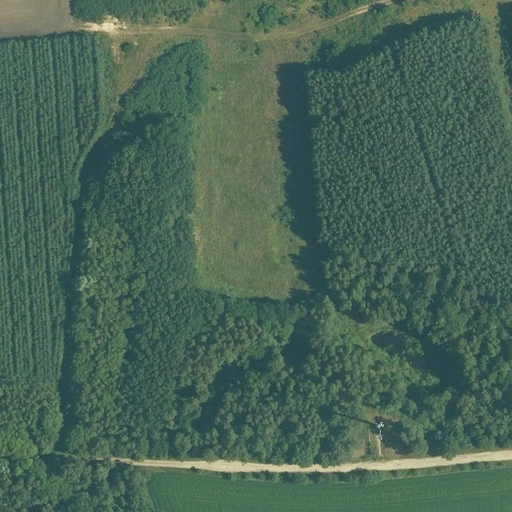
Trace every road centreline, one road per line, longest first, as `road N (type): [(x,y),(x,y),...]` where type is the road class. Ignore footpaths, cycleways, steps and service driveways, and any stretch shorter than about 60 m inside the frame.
road 1 (track): [(0,460),(511,453)]
road 2 (track): [(46,462),(63,439),(82,188),(161,30),(168,0)]
road 3 (track): [(398,0),(258,42),(161,30)]
road 4 (track): [(122,110),(110,31),(0,39)]
